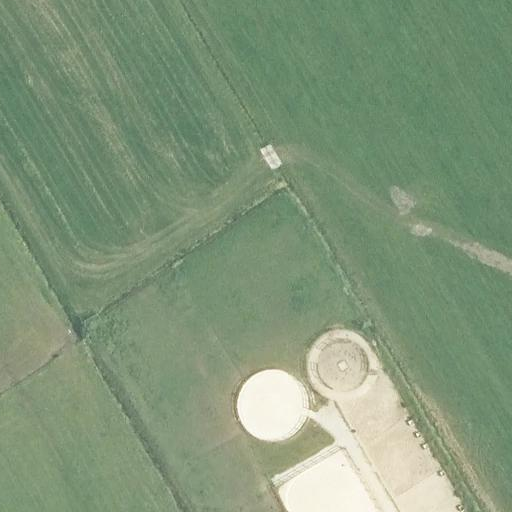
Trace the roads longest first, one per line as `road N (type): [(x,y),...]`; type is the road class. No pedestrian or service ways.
road 1 (track): [(511,269),(299,171)]
road 2 (track): [(199,0),(284,145),(273,152)]
